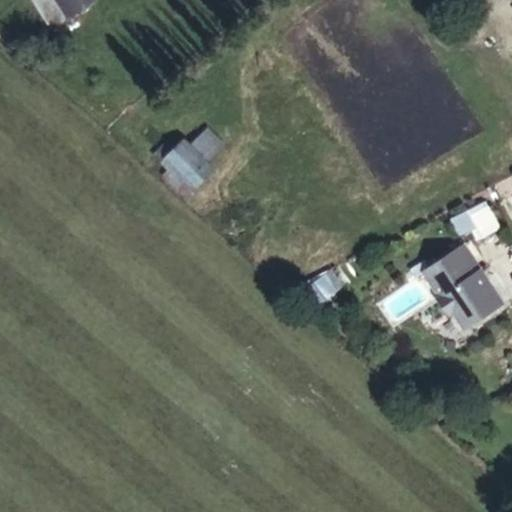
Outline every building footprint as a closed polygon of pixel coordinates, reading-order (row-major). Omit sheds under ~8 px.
[(37,0),(51,23),(67,13),(58,0),(37,0)] [(58,0),(67,13),(88,0),(58,0)] [(159,161),(174,146),(158,128),(141,143),(159,161)] [(200,173),(174,146),(159,161),(183,187),(200,173)] [(487,203),(451,221),(460,238),(476,230),(481,241),(501,231),(487,203)] [(423,263),(412,270),(416,277),(422,273),(425,277),(430,274),(443,295),(439,297),(450,314),(454,311),(462,324),(469,325),(499,306),(500,299),(493,287),(486,286),(483,281),(487,279),(464,245),(427,269),(423,263)]
